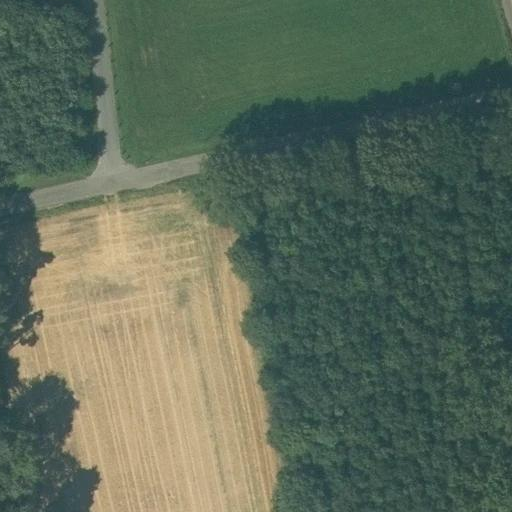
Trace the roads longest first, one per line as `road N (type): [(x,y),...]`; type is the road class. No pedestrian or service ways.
road 1 (unclassified): [(511,95),(0,207)]
road 2 (track): [(427,113),(450,199),(502,511)]
